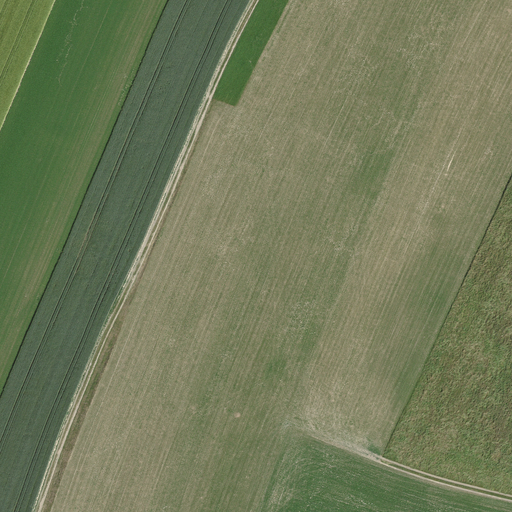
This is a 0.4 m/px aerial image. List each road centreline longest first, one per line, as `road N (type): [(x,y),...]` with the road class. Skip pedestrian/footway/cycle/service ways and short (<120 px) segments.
road 1 (track): [(38,511),(256,0)]
road 2 (track): [(511,496),(387,460)]
